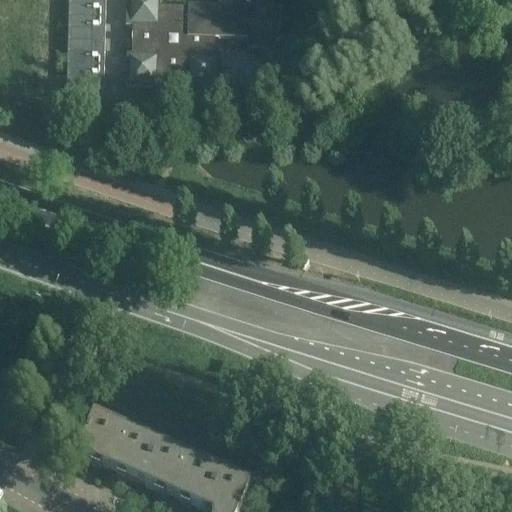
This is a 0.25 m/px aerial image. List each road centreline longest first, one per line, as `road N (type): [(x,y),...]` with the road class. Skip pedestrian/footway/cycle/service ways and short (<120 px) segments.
road 1 (secondary): [(0,251),(511,426)]
road 2 (secondary): [(511,356),(0,200)]
